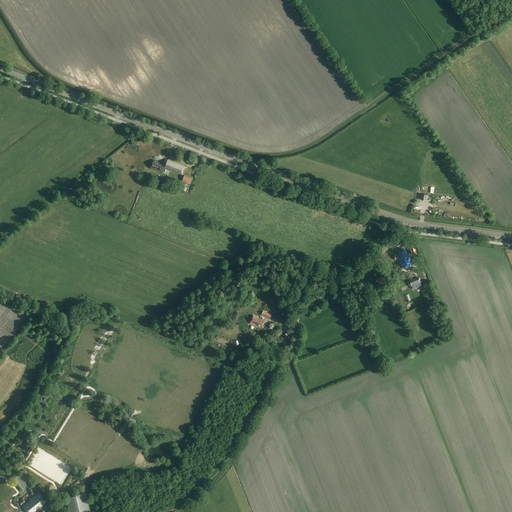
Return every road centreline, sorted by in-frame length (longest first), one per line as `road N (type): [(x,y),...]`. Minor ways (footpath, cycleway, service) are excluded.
road 1 (tertiary): [(0,67),(399,219),(511,236)]
road 2 (track): [(297,316),(288,356),(227,466),(196,495),(159,511)]
